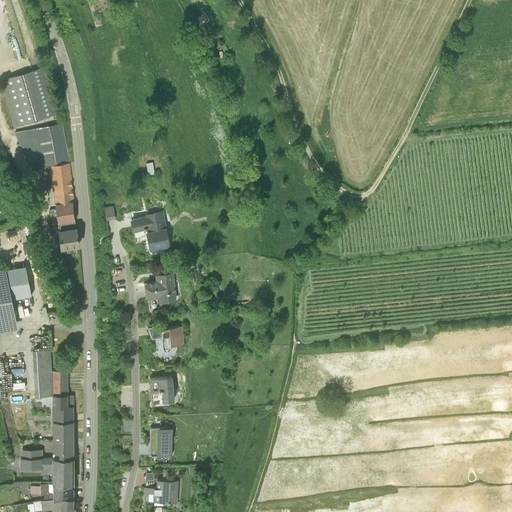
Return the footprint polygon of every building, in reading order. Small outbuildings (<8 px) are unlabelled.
[(207,45),(216,41),(209,25),(201,29),(207,45)] [(56,114),(46,79),(42,68),(33,70),(1,80),(15,125),(46,117),(56,114)] [(16,132),(33,169),(50,166),(57,215),(50,216),(52,219),(52,223),(54,232),(59,232),(61,248),(78,245),(74,211),(72,202),(74,202),(72,186),(69,163),(68,153),(66,154),(61,124),(16,132)] [(115,204),(106,205),(107,219),(117,218),(115,204)] [(145,213),(145,215),(130,218),(132,231),(144,228),(144,230),(146,229),(148,241),(156,239),(158,247),(168,245),(169,245),(163,210),(145,213)] [(203,268),(202,259),(192,261),(194,269),(203,268)] [(0,331),(17,328),(11,300),(31,296),(25,266),(5,270),(5,269),(0,270),(0,331)] [(161,301),(175,300),(172,274),(158,275),(159,281),(146,283),(148,296),(160,294),(161,301)] [(147,325),(151,337),(161,336),(162,347),(163,350),(165,351),(168,351),(169,350),(170,348),(170,347),(171,346),(170,344),(183,343),(182,326),(171,326),(171,324),(147,325)] [(52,395),(52,384),(52,372),(50,349),(32,350),(35,396),(52,395)] [(52,384),(67,384),(67,372),(57,372),(52,372),(52,384)] [(162,401),(174,400),(172,376),(150,378),(151,391),(162,390),(162,401)] [(52,395),(67,395),(67,384),(52,384),(52,395)] [(63,414),(73,414),(73,395),(67,395),(52,395),(52,414),(63,414)] [(52,421),(52,439),(73,438),(73,420),(63,420),(52,421)] [(172,428),(160,427),(150,427),(150,439),(151,439),(151,456),(162,456),(162,454),(171,455),(172,428)] [(53,452),(59,452),(58,459),(73,459),(73,438),(52,439),(53,452)] [(31,449),(31,459),(42,459),(53,459),(53,458),(53,455),(42,456),(42,449),(31,449)] [(42,466),(42,459),(31,459),(21,459),(20,459),(20,467),(33,467),(33,466),(42,466)] [(53,459),(42,459),(42,466),(42,470),(52,470),(52,483),(53,483),(73,483),(73,459),(58,459),(53,459)] [(178,481),(167,480),(157,479),(157,487),(145,487),(144,505),(154,505),(154,501),(177,502),(178,481)] [(73,483),(53,483),(52,493),(48,493),(48,483),(40,483),(40,485),(30,486),(30,493),(44,493),(44,499),(56,498),(73,498),(73,483)] [(44,499),(44,500),(33,501),(33,503),(27,504),(28,511),(42,509),(43,510),(60,507),(60,511),(71,511),(73,498),(56,498),(44,499)]
